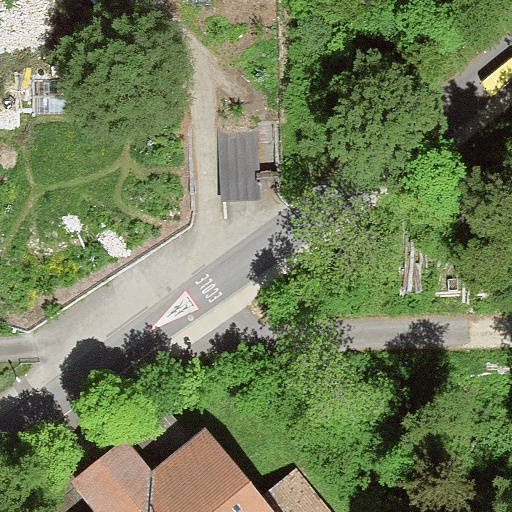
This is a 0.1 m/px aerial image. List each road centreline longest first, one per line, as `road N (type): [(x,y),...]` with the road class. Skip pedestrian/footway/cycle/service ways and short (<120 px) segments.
road 1 (tertiary): [(0,444),(342,198),(511,59)]
road 2 (track): [(0,345),(511,330)]
